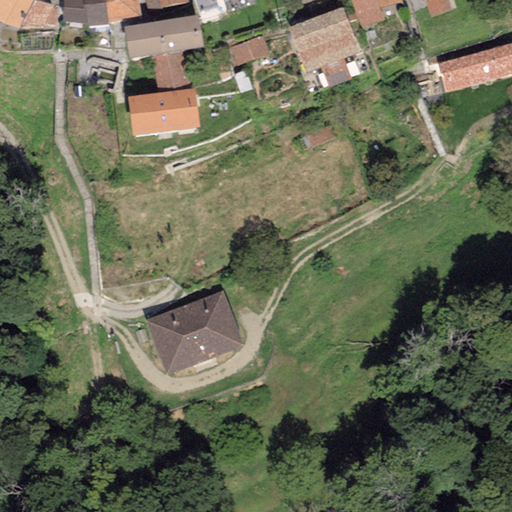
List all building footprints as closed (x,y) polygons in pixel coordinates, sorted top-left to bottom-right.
[(31,3),(24,0),(0,0),(0,24),(18,33),(21,27),(31,3)] [(63,0),(64,26),(88,28),(88,31),(108,28),(141,21),(137,0),(63,0)] [(145,0),(148,15),(188,7),(185,0),(145,0)] [(355,0),(350,2),(362,31),(384,22),(379,10),(402,4),(399,0),(355,0)] [(457,9),(452,0),(420,0),(422,6),(425,4),(432,19),(457,9)] [(52,10),(31,3),(21,27),(44,32),(45,26),(54,26),(56,16),(51,16),(52,10)] [(343,63),(358,57),(341,12),(287,34),(305,78),(319,72),(328,92),(351,83),(343,63)] [(197,22),(123,34),(129,67),(153,62),(187,57),(202,54),(197,22)] [(261,36),(230,48),(238,68),(269,57),(261,36)] [(511,48),(437,67),(444,98),(511,81),(511,48)] [(187,57),(153,62),(159,98),(194,93),(187,57)] [(159,98),(127,102),(133,142),(199,133),(194,93),(159,98)] [(242,351),(221,294),(144,323),(166,380),(242,351)]
